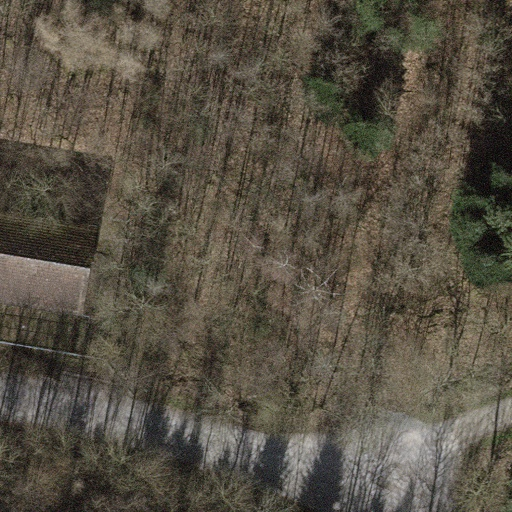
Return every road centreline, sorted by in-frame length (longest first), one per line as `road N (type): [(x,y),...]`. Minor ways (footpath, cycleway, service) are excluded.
road 1 (unclassified): [(400,511),(334,469),(0,411)]
road 2 (track): [(334,469),(511,410)]
